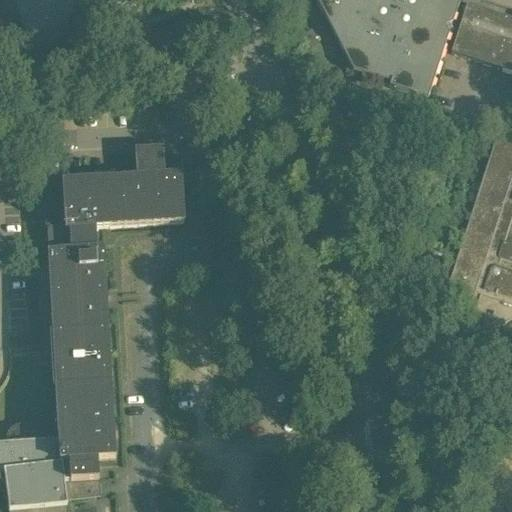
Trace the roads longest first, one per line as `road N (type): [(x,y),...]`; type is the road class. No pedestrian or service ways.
road 1 (tertiary): [(367,337),(330,216),(266,72)]
road 2 (residential): [(192,100),(178,49),(158,43),(38,88),(21,148)]
road 3 (unknown): [(305,0),(343,91),(456,132)]
road 4 (residential): [(192,100),(171,134),(21,148)]
road 5 (residential): [(386,445),(236,459)]
